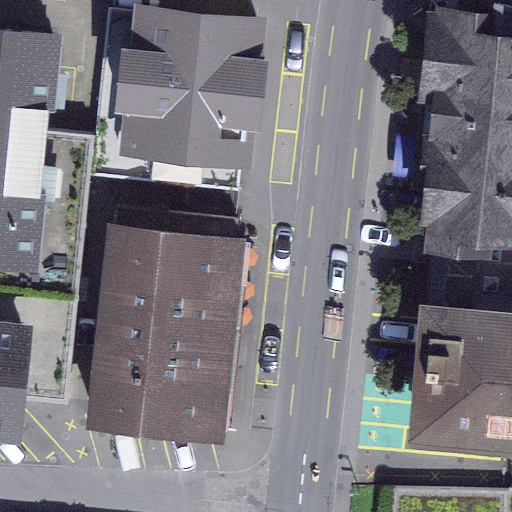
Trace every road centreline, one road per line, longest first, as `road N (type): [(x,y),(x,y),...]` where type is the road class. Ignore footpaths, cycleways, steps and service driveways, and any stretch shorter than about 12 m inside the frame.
road 1 (primary): [(359,0),(302,511)]
road 2 (residential): [(0,490),(293,511)]
